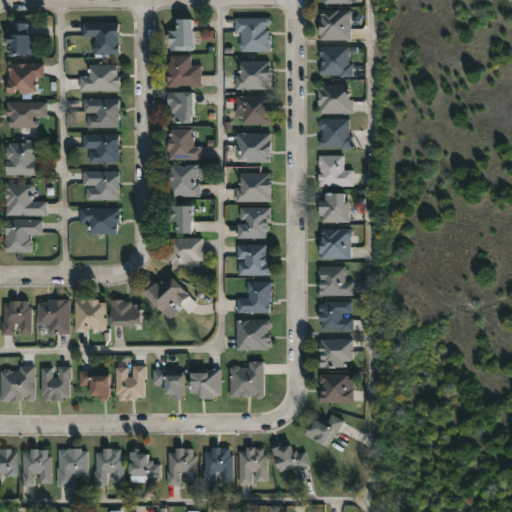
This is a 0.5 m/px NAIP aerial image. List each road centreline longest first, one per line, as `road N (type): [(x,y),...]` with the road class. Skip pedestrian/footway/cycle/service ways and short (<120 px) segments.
road 1 (residential): [(297,1),(298,399),(287,417)]
road 2 (residential): [(0,280),(121,279),(144,257),(147,4)]
road 3 (residential): [(0,5),(297,1)]
road 4 (residential): [(287,417),(256,428),(0,430)]
